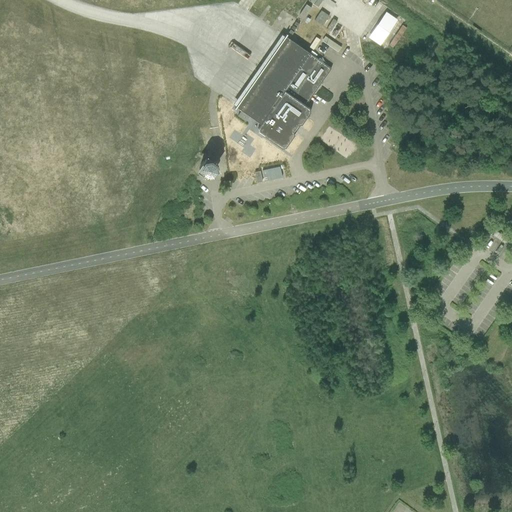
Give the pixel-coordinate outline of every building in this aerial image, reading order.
[(311,8),(306,5),(299,14),(304,18),(311,8)] [(405,21),(395,14),(384,30),(395,37),(389,44),(393,47),(406,27),(403,25),(405,21)] [(310,109),(305,106),(313,94),(319,85),(331,69),(326,66),(318,60),(317,59),(311,55),(289,40),(286,37),(287,35),(286,35),(285,37),(236,107),(234,109),(235,110),(236,108),(240,110),(241,111),(247,115),(256,121),(260,125),(258,129),(258,132),(264,136),(282,149),(285,148),(294,136),(293,132),(292,131),(297,125),(298,126),(301,125),(307,118),(308,117),(310,109)] [(322,40),(338,51),(341,48),(325,37),(322,40)] [(379,38),(374,45),(384,52),(389,44),(379,38)] [(206,159),(199,169),(207,175),(208,175),(212,174),(215,170),(214,165),(212,164),(206,159)] [(262,171),(264,181),(282,178),(280,167),(262,171)] [(511,244),(511,242),(495,231),(492,235),(510,248),(511,244)]
